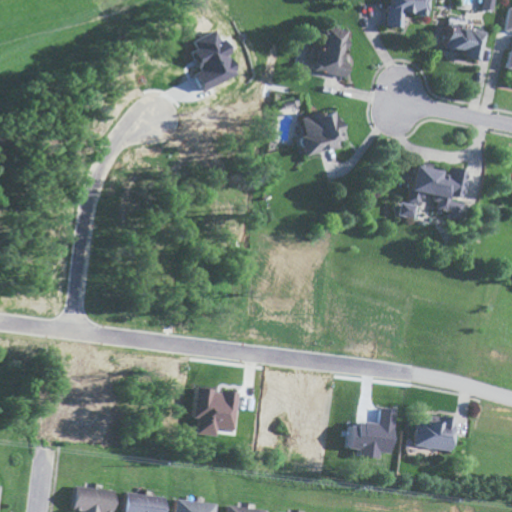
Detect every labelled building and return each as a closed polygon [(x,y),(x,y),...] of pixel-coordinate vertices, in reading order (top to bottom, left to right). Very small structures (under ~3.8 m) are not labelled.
[(401,26),(401,13),(424,14),(425,0),(387,0),(387,5),(383,5),(382,26),(401,26)] [(480,0),(480,8),(491,9),(492,0),(480,0)] [(342,76),(345,61),(340,60),(346,30),(319,24),(309,68),(342,76)] [(479,33),(445,24),(440,45),(458,50),(457,54),(473,58),(479,33)] [(235,75),(217,30),(198,38),(201,47),(192,51),(199,68),(192,70),(200,89),(235,75)] [(511,51),(505,50),(503,70),(511,70),(511,51)] [(294,118),(302,154),(340,146),(332,110),(294,118)] [(463,170),(445,167),(444,175),(437,174),(438,169),(409,164),(403,202),(396,201),(393,214),(413,218),(417,192),(431,194),(428,208),(461,213),(463,202),(458,201),(463,170)] [(235,392),(192,388),(190,418),(195,418),(194,434),(213,435),(213,429),(231,431),(235,392)] [(355,456),(376,458),(376,452),(388,453),(392,410),(377,408),(375,423),(348,421),(346,448),(355,449),(355,456)] [(447,450),(452,417),(433,415),(432,423),(413,420),(409,445),(447,450)] [(110,511),(112,490),(71,486),(68,510),(80,511),(79,511),(110,511)] [(120,511),(162,511),(164,496),(122,492),(120,511)] [(172,511),(213,511),(215,503),(174,498),(172,511)]
